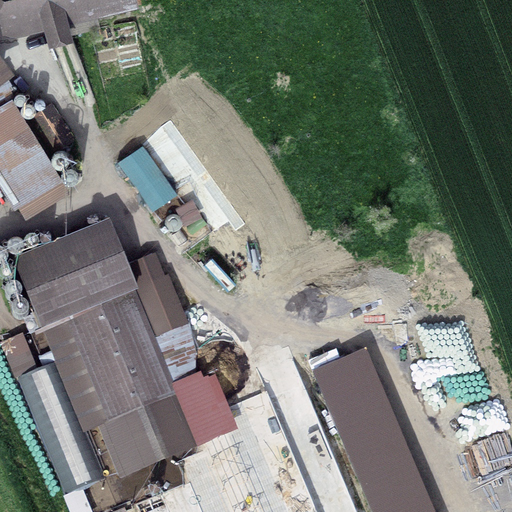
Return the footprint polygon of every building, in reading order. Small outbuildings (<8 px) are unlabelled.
[(104,0),(111,0),(113,7),(137,1),(136,0),(0,0),(0,22),(1,26),(44,15),(49,39),(67,34),(61,11),(104,0)] [(0,104),(0,175),(18,206),(62,178),(28,123),(26,124),(10,98),(0,104)] [(33,115),(55,150),(71,140),(50,105),(33,115)] [(119,158),(153,209),(179,192),(145,141),(119,158)] [(65,161),(67,156),(64,151),(59,149),(54,151),(52,156),(54,161),(59,164),(65,161)] [(70,164),(64,163),(59,168),(61,173),(68,175),(72,170),(70,164)] [(185,223),(202,213),(192,197),(176,206),(185,223)] [(126,470),(192,443),(130,292),(135,290),(155,337),(185,324),(164,276),(160,278),(151,258),(125,269),(108,224),(15,262),(41,327),(70,317),(111,418),(105,420),(126,470)] [(14,278),(14,272),(9,267),(2,268),(0,270),(0,281),(3,284),(10,283),(14,278)] [(19,296),(20,291),(17,286),(11,285),(6,288),(5,294),(9,298),(14,299),(19,296)] [(29,311),(27,305),(22,301),(15,302),(11,308),(13,314),(18,318),(25,317),(29,311)] [(372,511),(415,511),(350,358),(314,373),(372,511)] [(104,480),(56,363),(18,378),(67,495),(104,480)]
